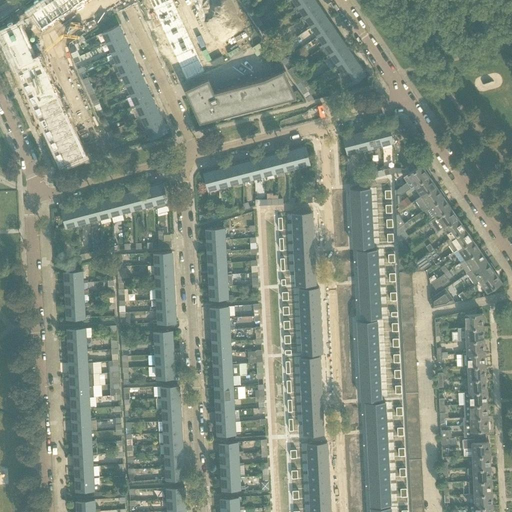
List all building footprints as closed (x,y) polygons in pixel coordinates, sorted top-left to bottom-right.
[(48,0),(32,11),(42,25),(78,0),(48,0)] [(176,0),(144,0),(182,83),(208,71),(176,0)] [(314,0),(308,0),(299,7),(304,15),(300,18),(301,20),(306,17),(319,8),(319,7),(314,0)] [(242,4),(248,13),(253,10),(246,1),(242,4)] [(319,8),(306,17),(312,26),(326,17),(319,8)] [(249,14),(246,15),(246,16),(250,21),(253,25),(255,23),(254,23),(259,19),(253,10),(248,13),(249,14)] [(316,32),(311,35),(314,39),(318,36),(332,26),(326,17),(312,26),(316,32)] [(19,24),(3,31),(19,67),(21,66),(28,81),(65,163),(84,155),(57,96),(42,62),(41,62),(39,56),(34,58),(19,24)] [(110,29),(104,32),(105,34),(106,37),(109,43),(124,36),(119,26),(119,25),(110,29)] [(318,36),(325,45),(338,36),(332,26),(318,36)] [(267,29),(262,33),(268,42),(273,39),(267,29)] [(124,36),(109,43),(113,53),(129,46),(124,36)] [(325,45),(331,55),(345,45),(338,36),(325,45)] [(273,39),(268,42),(274,51),(279,48),(273,39)] [(331,55),(338,64),(352,55),(345,45),(331,55)] [(129,46),(113,53),(116,58),(117,60),(118,64),(133,57),(129,46)] [(338,64),(345,74),(358,65),(352,55),(338,64)] [(121,70),(116,73),(117,73),(118,77),(123,75),(123,74),(138,67),(133,57),(118,64),(119,65),(120,67),(121,70)] [(285,58),(280,61),(283,66),(289,62),(285,58)] [(358,65),(345,74),(350,82),(345,85),(346,87),(365,74),(364,74),(358,65)] [(125,80),(120,82),(123,87),(128,85),(143,78),(138,67),(123,74),(125,80)] [(199,119),(200,122),(296,97),(285,73),(284,70),(264,79),(214,92),(208,78),(185,89),(189,98),(199,119)] [(88,77),(82,80),(84,85),(85,87),(91,84),(90,82),(88,77)] [(143,78),(128,85),(133,95),(148,89),(143,78)] [(305,86),(300,90),(303,94),(308,91),(305,86)] [(148,89),(133,95),(137,106),(152,99),(148,89)] [(152,99),(137,106),(142,117),(157,110),(152,99)] [(157,110),(142,117),(147,127),(162,120),(157,110)] [(162,120),(147,127),(152,138),(167,131),(167,130),(167,131),(162,120)] [(389,125),(377,128),(381,144),(388,142),(390,148),(394,146),(393,141),(389,125)] [(377,128),(365,131),(369,147),(381,144),(377,128)] [(365,131),(354,134),(358,150),(369,147),(365,131)] [(358,150),(354,134),(343,137),(347,153),(358,150)] [(305,146),(293,149),(298,165),(307,163),(308,168),(311,168),(305,146)] [(293,149),(282,152),(286,168),(298,165),(293,149)] [(282,152),(271,155),(275,171),(286,168),(282,152)] [(271,155),(259,158),(264,174),(275,171),(271,155)] [(259,158),(249,161),(253,177),(264,174),(259,158)] [(249,161),(237,164),(241,180),(253,177),(249,161)] [(237,164),(226,167),(230,183),(241,180),(237,164)] [(413,170),(403,177),(411,188),(415,185),(429,176),(421,165),(413,170)] [(226,167),(215,170),(219,186),(230,183),(226,167)] [(219,186),(215,170),(204,173),(208,189),(219,186)] [(375,171),(365,173),(367,180),(377,177),(375,171)] [(429,176),(415,185),(422,196),(436,186),(429,176)] [(162,184),(150,187),(154,203),(155,208),(157,208),(157,214),(169,211),(168,205),(163,183),(162,183),(162,184)] [(422,196),(415,200),(423,211),(429,206),(443,197),(445,196),(440,189),(439,190),(436,186),(422,196)] [(150,187),(139,190),(143,206),(154,203),(150,187)] [(370,188),(350,189),(351,196),(370,195),(370,188)] [(0,204),(17,204),(17,190),(0,191),(0,204)] [(139,190),(128,193),(132,209),(143,206),(139,190)] [(128,193),(117,195),(121,211),(122,211),(132,209),(128,193)] [(117,195),(106,198),(110,214),(111,214),(114,223),(124,220),(122,211),(121,211),(117,195)] [(370,195),(351,196),(351,203),(371,202),(370,195)] [(407,197),(401,201),(405,207),(411,203),(407,197)] [(443,197),(429,206),(436,217),(450,207),(443,197)] [(106,198),(94,201),(99,217),(110,214),(106,198)] [(94,201),(83,204),(87,220),(99,217),(94,201)] [(401,201),(397,204),(401,210),(405,207),(401,201)] [(371,202),(351,203),(351,211),(371,210),(371,202)] [(83,204),(73,207),(77,223),(87,220),(83,204)] [(73,207),(61,210),(65,226),(75,223),(77,223),(73,207)] [(436,217),(429,222),(436,232),(444,227),(458,218),(450,207),(436,217)] [(371,210),(351,211),(352,218),(371,217),(371,210)] [(312,211),(292,212),(293,223),(312,222),(312,211)] [(398,215),(396,215),(397,228),(404,223),(398,215)] [(371,217),(352,218),(352,225),(372,224),(371,217)] [(458,218),(444,227),(451,238),(465,228),(458,218)] [(312,222),(293,223),(293,233),(313,232),(312,222)] [(372,224),(352,225),(353,232),(372,231),(372,224)] [(216,228),(206,229),(207,241),(226,240),(225,228),(216,228)] [(451,238),(446,241),(453,252),(458,248),(472,239),(465,228),(451,238)] [(372,231),(353,232),(353,240),(372,239),(372,231)] [(313,232),(293,233),(294,243),(313,242),(313,232)] [(402,232),(397,235),(397,244),(401,241),(406,238),(402,232)] [(163,234),(158,235),(158,241),(159,247),(171,247),(171,240),(163,240),(163,234)] [(372,239),(353,240),(353,247),(373,246),(372,239)] [(458,248),(453,252),(460,262),(465,259),(479,249),(472,239),(458,248)] [(226,240),(207,241),(208,252),(226,251),(226,240)] [(401,241),(397,244),(398,258),(404,254),(408,252),(401,241)] [(313,242),(294,243),(294,254),(314,253),(313,242)] [(377,249),(358,250),(358,259),(378,258),(377,249)] [(460,262),(459,263),(466,273),(472,269),(486,260),(479,249),(465,259),(460,262)] [(434,250),(430,253),(433,258),(434,259),(438,256),(434,250)] [(226,251),(208,252),(208,264),(227,263),(226,251)] [(162,252),(153,253),(154,265),(156,264),(172,264),(172,252),(162,252)] [(314,253),(294,254),(295,264),(314,263),(314,253)] [(414,268),(414,272),(424,271),(423,269),(431,264),(429,261),(433,258),(430,253),(411,265),(411,268),(414,268)] [(378,258),(358,259),(359,269),(378,268),(378,258)] [(472,269),(466,273),(474,284),(480,280),(494,271),(495,269),(491,263),(489,264),(486,260),(472,269)] [(227,263),(208,264),(209,275),(227,274),(227,263)] [(314,263),(295,264),(295,274),(315,273),(314,263)] [(154,265),(149,265),(150,276),(154,276),(156,276),(173,275),(172,264),(156,264),(154,265)] [(378,268),(359,269),(359,279),(379,278),(378,268)] [(74,271),(64,271),(65,283),(83,282),(83,270),(74,271)] [(436,279),(431,282),(436,290),(449,281),(448,279),(452,276),(448,271),(444,273),(436,279)] [(494,271),(480,280),(481,283),(487,291),(501,281),(494,271)] [(315,273),(295,274),(296,285),(315,284),(315,273)] [(227,274),(209,275),(209,287),(228,286),(232,285),(232,274),(227,274)] [(156,276),(154,276),(155,288),(157,288),(173,287),(173,275),(156,276)] [(379,278),(359,279),(360,289),(379,288),(379,278)] [(83,282),(65,283),(66,295),(84,294),(88,293),(88,289),(84,290),(83,282)] [(228,286),(209,287),(210,298),(220,298),(229,297),(228,286)] [(157,288),(155,288),(156,299),(158,299),(174,298),(173,287),(157,288)] [(319,287),(299,288),(300,295),(319,294),(319,287)] [(379,288),(360,289),(360,298),(380,297),(379,288)] [(455,303),(445,288),(430,298),(431,308),(455,303)] [(462,292),(458,295),(462,300),(466,297),(462,292)] [(84,294),(66,295),(66,306),(85,305),(84,294)] [(319,294),(300,295),(300,302),(319,301),(319,294)] [(380,297),(360,298),(361,308),(380,307),(380,297)] [(158,299),(156,299),(156,311),(158,311),(175,310),(174,298),(158,299)] [(319,301),(300,302),(300,309),(320,308),(319,301)] [(85,305),(66,306),(67,318),(77,318),(85,317),(85,305)] [(220,306),(210,307),(211,318),(230,317),(229,306),(220,306)] [(380,307),(361,308),(361,318),(381,317),(380,307)] [(320,308),(300,309),(301,317),(320,316),(320,308)] [(158,311),(156,311),(157,323),(165,322),(175,322),(175,310),(158,311)] [(465,314),(466,328),(482,327),(482,313),(465,314)] [(320,316),(301,317),(301,324),(321,323),(320,316)] [(230,317),(211,318),(212,330),(230,329),(230,317)] [(377,320),(357,321),(358,329),(377,328),(377,320)] [(321,323),(301,324),(301,331),(321,330),(321,323)] [(78,327),(68,328),(68,340),(86,339),(86,327),(78,327)] [(458,341),(466,340),(483,339),(482,327),(466,328),(457,328),(458,341)] [(377,328),(358,329),(358,337),(378,336),(377,328)] [(230,329),(212,330),(212,342),(231,341),(230,329)] [(162,331),(153,331),(154,343),(156,343),(172,342),(172,330),(162,331)] [(321,330),(301,331),(302,339),(321,338),(321,330)] [(378,336),(358,337),(359,344),(378,343),(378,336)] [(321,338),(302,339),(302,346),(322,345),(321,338)] [(86,339),(68,340),(69,351),(87,350),(86,339)] [(466,340),(467,353),(484,352),(483,339),(466,340)] [(231,341),(212,342),(213,353),(231,352),(231,341)] [(156,343),(154,343),(154,355),(156,354),(173,354),(172,342),(156,343)] [(378,343),(359,344),(359,352),(379,351),(378,343)] [(322,345),(302,346),(303,353),(322,352),(322,345)] [(87,350),(69,351),(69,363),(88,362),(87,350)] [(262,351),(248,352),(248,363),(256,362),(263,362),(262,351)] [(379,351),(359,352),(360,360),(379,359),(379,351)] [(231,352),(213,353),(214,365),(232,364),(231,352)] [(467,353),(462,353),(463,366),(468,366),(484,365),(484,352),(467,353)] [(156,354),(154,355),(155,366),(157,366),(173,365),(173,354),(156,354)] [(319,355),(300,356),(300,366),(320,365),(319,355)] [(379,359),(360,360),(360,368),(379,367),(379,359)] [(112,361),(108,361),(109,372),(118,372),(118,365),(118,360),(112,360),(112,361)] [(88,362),(69,363),(70,374),(88,373),(93,373),(93,374),(99,373),(102,373),(101,362),(88,362)] [(232,364),(214,365),(214,377),(233,376),(233,375),(240,375),(239,363),(232,364)] [(157,366),(155,366),(156,378),(164,377),(174,377),(173,365),(157,366)] [(320,365),(300,366),(301,376),(320,375),(320,365)] [(468,366),(468,379),(485,378),(484,365),(468,366)] [(379,367),(360,368),(360,376),(380,375),(379,367)] [(118,372),(109,372),(110,384),(119,384),(118,372)] [(88,373),(70,374),(71,386),(89,385),(89,386),(91,385),(93,385),(100,385),(99,373),(93,374),(93,373),(88,373)] [(320,375),(301,376),(301,386),(321,385),(320,375)] [(380,375),(360,376),(361,384),(380,383),(380,375)] [(233,376),(214,377),(215,389),(233,388),(233,376)] [(468,379),(469,391),(486,391),(485,378),(468,379)] [(380,383),(361,384),(361,392),(381,391),(380,383)] [(119,384),(110,384),(110,395),(114,395),(120,395),(119,384)] [(89,385),(71,386),(71,398),(88,397),(90,397),(102,396),(101,385),(100,385),(93,385),(91,385),(89,386),(89,385)] [(160,386),(154,386),(154,397),(157,397),(157,398),(161,398),(163,398),(179,397),(179,385),(169,386),(160,386)] [(321,385),(301,386),(302,395),(321,394),(321,385)] [(233,388),(215,389),(215,400),(234,399),(238,398),(238,387),(233,388)] [(381,391),(361,392),(362,400),(381,398),(381,391)] [(469,391),(464,392),(465,404),(469,404),(486,403),(486,391),(469,391)] [(321,394),(302,395),(302,405),(322,404),(321,394)] [(88,397),(71,398),(72,409),(90,408),(90,397),(88,397)] [(163,398),(161,398),(161,409),(163,409),(180,408),(179,397),(163,398)] [(234,399),(215,400),(216,412),(235,411),(234,399)] [(385,401),(366,402),(366,413),(386,412),(385,401)] [(465,404),(463,404),(464,417),(470,417),(470,418),(487,417),(486,403),(469,404),(465,404)] [(322,404),(302,405),(303,415),(322,414),(322,404)] [(90,408),(72,409),(73,420),(91,419),(90,408)] [(163,409),(161,409),(162,421),(164,421),(180,420),(180,408),(163,409)] [(235,411),(216,412),(217,423),(235,422),(235,411)] [(386,412),(366,413),(367,423),(386,422),(386,412)] [(322,414),(303,415),(303,424),(323,423),(322,414)] [(487,417),(470,418),(471,430),(471,436),(474,436),(486,436),(486,429),(488,429),(487,417)] [(91,419),(73,420),(73,424),(73,432),(91,431),(91,424),(91,419)] [(164,421),(162,421),(163,433),(165,432),(181,431),(181,424),(180,420),(164,421)] [(235,422),(217,423),(217,424),(217,434),(227,434),(236,433),(235,424),(235,422)] [(386,422),(367,423),(367,433),(387,432),(386,422)] [(323,423),(303,424),(304,434),(324,433),(323,423)] [(446,438),(451,437),(451,430),(440,430),(441,438),(446,438)] [(91,431),(73,432),(74,444),(92,443),(91,431)] [(165,432),(163,433),(163,444),(165,444),(182,443),(181,431),(165,432)] [(387,432),(367,433),(368,443),(387,442),(387,432)] [(474,438),(463,439),(463,448),(472,448),(472,456),(489,455),(488,441),(486,442),(486,436),(474,436),(474,438)] [(230,442),(220,443),(221,455),(239,454),(238,442),(230,442)] [(327,442),(307,443),(308,453),(327,452),(327,442)] [(387,442),(368,443),(368,454),(388,453),(387,442)] [(92,443),(74,444),(74,455),(93,454),(92,443)] [(163,444),(160,444),(160,456),(164,456),(166,456),(182,455),(182,443),(165,444),(163,444)] [(327,452),(308,453),(308,463),(328,462),(327,452)] [(388,453),(368,454),(369,464),(388,463),(388,453)] [(93,454),(74,455),(75,467),(93,466),(93,454)] [(239,454),(221,455),(221,467),(240,466),(239,454)] [(166,456),(164,456),(164,467),(167,467),(183,466),(182,455),(166,456)] [(472,456),(473,468),(490,467),(489,455),(472,456)] [(328,462),(308,463),(309,473),(328,472),(328,462)] [(388,463),(369,464),(369,474),(389,473),(388,463)] [(93,466),(75,467),(76,479),(94,478),(93,466)] [(167,467),(164,467),(165,479),(174,478),(184,478),(183,466),(167,467)] [(240,466),(221,467),(222,478),(240,477),(240,466)] [(473,468),(467,469),(467,474),(473,474),(473,481),(490,480),(490,467),(473,468)] [(328,472),(309,473),(309,484),(329,483),(328,472)] [(389,473),(369,474),(370,484),(389,483),(389,473)] [(240,477),(222,478),(222,489),(241,489),(240,477)] [(94,478),(76,479),(76,490),(99,489),(99,485),(94,485),(94,478)] [(473,481),(468,481),(469,494),(474,494),(491,493),(490,480),(473,481)] [(329,483),(309,484),(310,494),(329,493),(329,483)] [(389,483),(370,484),(371,495),(390,494),(389,483)] [(174,487),(166,487),(166,499),(168,499),(185,498),(184,486),(174,487)] [(329,493),(310,494),(311,504),(330,503),(329,493)] [(474,494),(475,507),(492,506),(491,493),(474,494)] [(390,494),(371,495),(371,505),(390,504),(390,494)] [(231,497),(221,498),(221,509),(240,508),(239,497),(231,497)] [(168,499),(166,499),(167,506),(167,511),(169,511),(185,510),(185,498),(168,499)] [(87,500),(77,500),(77,511),(94,511),(93,499),(87,500)] [(330,511),(330,503),(311,504),(310,511),(330,511)]
